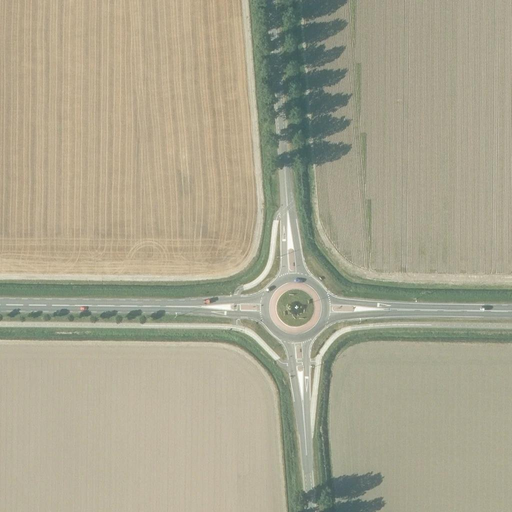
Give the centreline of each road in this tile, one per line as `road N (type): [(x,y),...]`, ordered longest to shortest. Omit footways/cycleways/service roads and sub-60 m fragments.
road 1 (unclassified): [(287,212),(270,0)]
road 2 (secondary): [(0,305),(199,307)]
road 3 (secondary): [(511,311),(384,310)]
